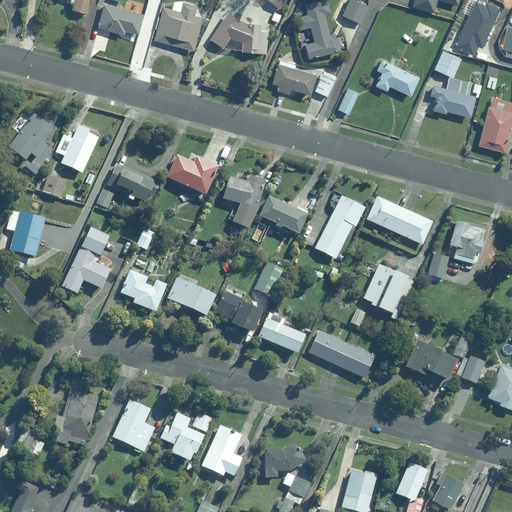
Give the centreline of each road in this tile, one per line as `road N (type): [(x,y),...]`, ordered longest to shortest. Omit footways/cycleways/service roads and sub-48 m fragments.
road 1 (residential): [(511,195),(0,57)]
road 2 (residential): [(511,454),(78,338)]
road 3 (residential): [(0,422),(26,400),(53,347),(78,338)]
